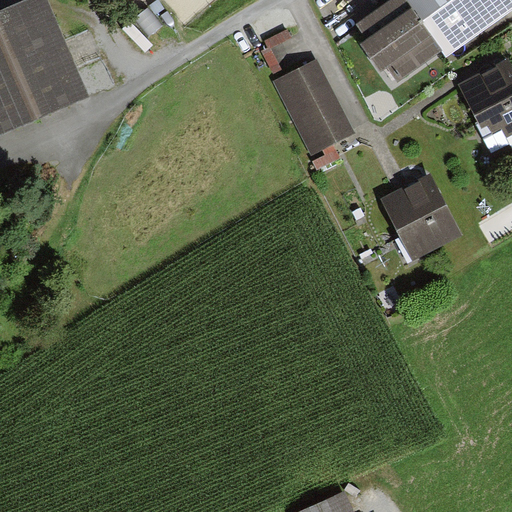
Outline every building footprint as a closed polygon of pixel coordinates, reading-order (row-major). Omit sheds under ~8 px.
[(0,141),(90,104),(45,0),(0,18),(0,141)] [(511,0),(400,0),(358,31),(399,87),(442,55),(448,64),(511,16),(511,0)] [(262,38),(273,65),(301,54),(290,26),(262,38)] [(511,65),(468,88),(496,143),(511,135),(511,65)] [(319,67),(279,87),(315,158),(354,138),(319,67)] [(430,181),(388,202),(418,262),(460,242),(430,181)] [(318,511),(349,511),(345,500),(318,511)]
